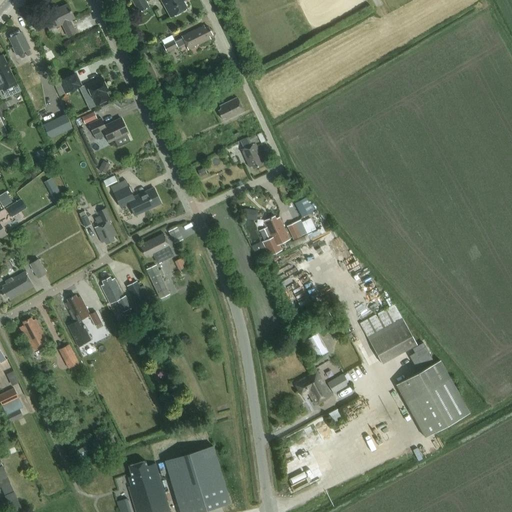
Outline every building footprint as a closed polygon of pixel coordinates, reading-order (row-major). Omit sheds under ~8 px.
[(149,7),(144,0),(130,0),(138,13),(149,7)] [(187,8),(182,0),(160,0),(170,18),(187,8)] [(67,37),(76,33),(70,20),(74,18),(67,4),(43,15),(49,30),(62,24),(67,37)] [(164,46),(163,46),(166,53),(177,48),(178,49),(186,45),(188,50),(210,39),(209,37),(212,35),(208,27),(205,28),(204,26),(181,37),(182,38),(174,42),(174,41),(164,46)] [(12,48),(16,55),(25,51),(27,56),(32,54),(29,49),(21,32),(9,38),(13,47),(12,48)] [(0,56),(0,90),(3,89),(4,91),(16,85),(2,55),(0,56)] [(30,60),(33,73),(45,71),(43,58),(30,60)] [(81,86),(75,73),(57,81),(63,94),(81,86)] [(95,106),(109,99),(106,93),(108,92),(102,78),(86,85),(95,106)] [(226,121),(244,112),(237,98),(219,107),(221,110),(218,112),(222,120),(225,118),(226,121)] [(0,118),(8,135),(12,134),(0,108),(0,118)] [(93,113),(82,119),(85,126),(88,125),(96,140),(105,136),(109,143),(128,134),(121,118),(104,126),(101,119),(97,121),(93,113)] [(66,114),(43,124),(50,139),(72,129),(66,114)] [(261,133),(257,135),(260,143),(265,141),(261,133)] [(243,149),(241,150),(249,167),(252,166),(253,169),(262,165),(261,162),(263,161),(255,144),(258,142),(255,135),(248,139),(251,145),(243,149)] [(42,149),(36,153),(39,159),(46,155),(42,149)] [(103,160),(98,169),(106,173),(110,164),(103,160)] [(204,168),(198,171),(201,177),(207,174),(204,168)] [(52,178),(46,181),(49,186),(55,183),(52,178)] [(128,188),(113,195),(118,205),(119,207),(124,205),(128,203),(134,216),(161,204),(153,188),(133,197),(128,188)] [(12,202),(6,192),(0,195),(0,203),(3,208),(12,202)] [(61,194),(55,197),(58,202),(64,199),(61,194)] [(311,195),(300,201),(307,215),(319,210),(311,195)] [(11,216),(26,207),(20,198),(6,207),(11,216)] [(76,207),(81,218),(86,215),(81,204),(76,207)] [(116,236),(109,221),(111,221),(105,208),(98,212),(102,220),(96,223),(98,227),(95,228),(102,243),(105,242),(106,245),(115,241),(113,238),(116,236)] [(245,210),(244,218),(255,220),(257,211),(245,210)] [(91,224),(87,215),(81,218),(85,227),(91,224)] [(264,242),(262,243),(268,257),(281,251),(278,245),(289,240),(288,238),(284,229),(279,219),(275,220),(274,217),(266,221),(267,223),(264,225),(266,228),(271,239),(264,242)] [(300,220),(294,223),(295,223),(301,236),(306,233),(315,229),(310,218),(301,222),(300,220)] [(294,223),(286,226),(287,228),(291,237),(293,240),(301,236),(295,223),(294,223)] [(266,228),(259,231),(264,242),(271,239),(266,228)] [(149,257),(153,255),(157,263),(174,255),(170,247),(163,233),(143,244),(144,246),(141,248),(145,256),(148,255),(149,257)] [(183,258),(177,260),(181,270),(187,267),(183,258)] [(46,273),(38,259),(29,264),(37,279),(46,273)] [(161,270),(148,276),(158,298),(167,294),(163,286),(164,285),(161,277),(164,276),(161,270)] [(10,300),(33,287),(25,272),(12,279),(11,278),(5,281),(6,284),(3,286),(4,289),(1,291),(5,298),(8,296),(10,300)] [(123,297),(114,279),(112,280),(110,278),(102,282),(104,285),(101,286),(110,304),(117,301),(121,310),(122,312),(132,307),(126,296),(123,297)] [(136,281),(126,287),(135,303),(144,298),(144,296),(148,294),(143,286),(139,288),(136,281)] [(90,315),(80,297),(77,299),(75,296),(67,300),(69,303),(66,304),(75,322),(78,320),(78,321),(81,320),(90,315)] [(394,305),(359,324),(367,337),(402,318),(394,305)] [(90,315),(90,316),(95,326),(100,323),(95,313),(90,315)] [(33,321),(32,318),(23,322),(25,325),(19,328),(23,335),(25,334),(33,350),(47,343),(36,320),(33,321)] [(402,318),(367,337),(381,364),(416,344),(402,318)] [(75,322),(67,325),(76,342),(89,336),(85,328),(86,327),(84,325),(83,325),(81,320),(78,321),(78,320),(75,322)] [(125,322),(118,325),(121,332),(128,328),(125,322)] [(312,337),(321,356),(332,352),(323,332),(312,337)] [(414,353),(409,356),(414,366),(431,357),(425,347),(423,343),(411,349),(414,353)] [(74,354),(64,359),(69,369),(75,366),(78,364),(79,363),(74,354)] [(397,384),(404,398),(425,435),(466,412),(446,375),(439,361),(397,384)] [(11,372),(16,384),(24,381),(19,369),(11,372)] [(316,405),(330,397),(315,372),(295,384),(301,396),(308,392),(316,405)] [(342,375),(327,384),(333,395),(349,386),(342,375)] [(0,401),(3,407),(19,399),(14,389),(0,395),(0,401)] [(340,422),(348,417),(342,407),(334,412),(340,422)] [(22,416),(19,410),(7,416),(10,422),(22,416)] [(15,436),(13,430),(5,434),(5,435),(0,437),(2,441),(7,439),(7,440),(15,436)] [(213,446),(165,461),(180,511),(200,511),(230,503),(213,446)] [(168,511),(156,467),(155,464),(147,466),(145,461),(128,466),(131,476),(128,477),(131,486),(128,487),(135,511),(168,511)] [(0,467),(0,486),(0,487),(11,511),(21,508),(14,492),(13,492),(9,483),(10,483),(3,467),(0,467)] [(130,511),(127,501),(119,504),(121,511),(130,511)]
